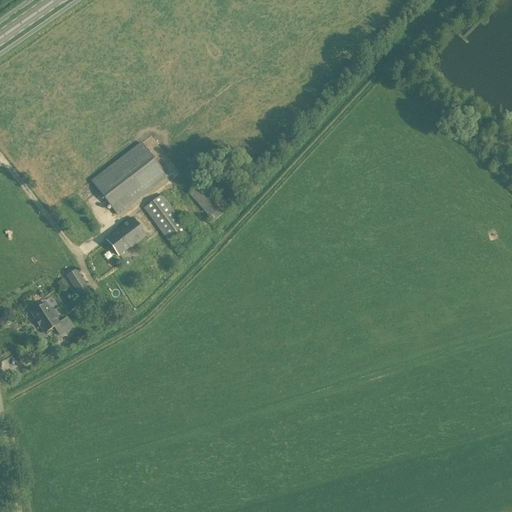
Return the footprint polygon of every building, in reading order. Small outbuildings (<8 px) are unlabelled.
[(118,216),(168,178),(141,142),(90,181),(118,216)] [(199,185),(189,194),(213,222),(224,212),(199,185)] [(168,242),(186,228),(162,195),(143,209),(168,242)] [(131,248),(146,236),(133,218),(120,228),(120,229),(106,240),(119,256),(130,247),(131,248)] [(76,271),(66,277),(81,301),(91,295),(76,271)] [(63,279),(57,283),(61,289),(67,285),(63,279)] [(45,337),(58,329),(54,323),(57,321),(51,312),(48,314),(45,309),(32,318),(45,337)]
